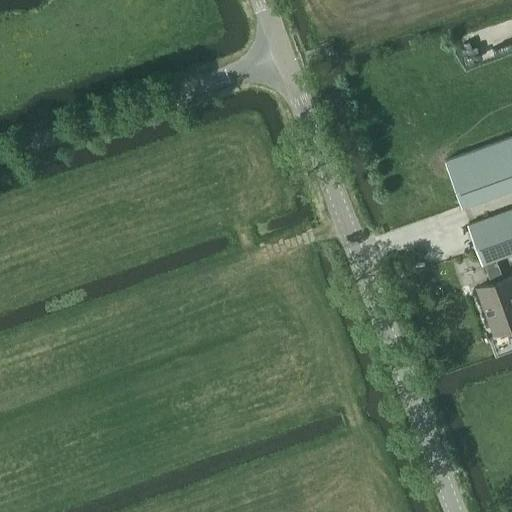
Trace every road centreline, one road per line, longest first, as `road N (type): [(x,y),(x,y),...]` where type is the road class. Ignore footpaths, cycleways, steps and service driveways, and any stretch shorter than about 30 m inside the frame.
road 1 (unclassified): [(454,511),(283,59)]
road 2 (unclassified): [(0,157),(283,59)]
